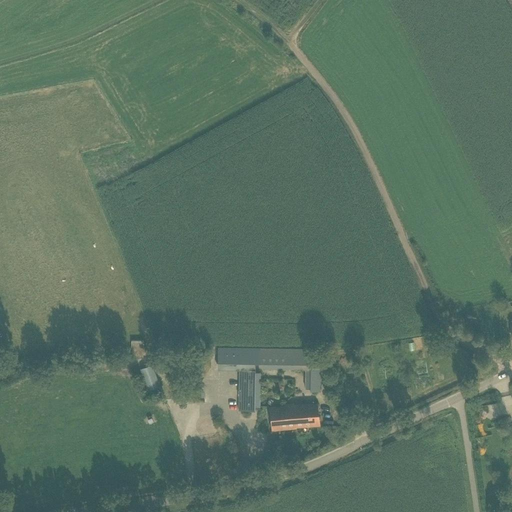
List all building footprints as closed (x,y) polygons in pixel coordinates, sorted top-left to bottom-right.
[(259,407),(261,373),(256,372),(256,363),(307,365),(311,370),(310,392),(321,393),(322,361),(317,355),(313,355),(313,350),(219,347),(218,362),(240,363),(239,410),(254,411),(255,401),(259,401),(259,407)] [(153,364),(141,368),(148,390),(160,386),(153,364)] [(205,398),(205,387),(197,387),(197,397),(205,398)] [(348,395),(345,387),(340,389),(343,397),(348,395)] [(296,427),(319,425),(318,404),(269,408),(271,431),(296,428),(296,427)]
